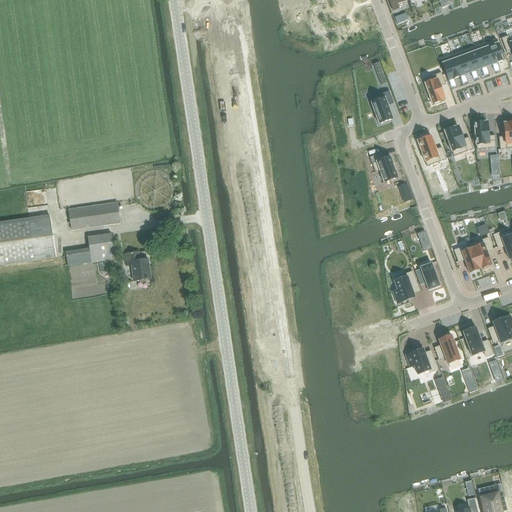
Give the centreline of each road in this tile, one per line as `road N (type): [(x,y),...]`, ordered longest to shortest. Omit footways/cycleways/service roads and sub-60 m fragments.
road 1 (residential): [(287,0),(240,46),(310,511)]
road 2 (unclassified): [(249,511),(174,0)]
road 3 (residential): [(424,122),(401,132),(461,306)]
road 4 (residential): [(376,0),(424,122)]
